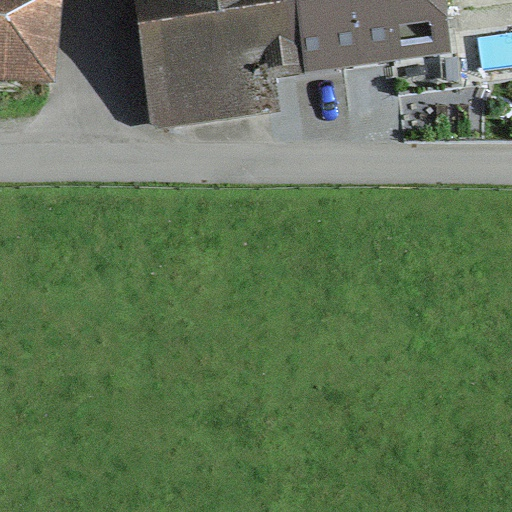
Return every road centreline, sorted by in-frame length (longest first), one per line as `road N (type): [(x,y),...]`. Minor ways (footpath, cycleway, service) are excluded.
road 1 (unclassified): [(511,167),(102,162)]
road 2 (residential): [(102,162),(97,0)]
